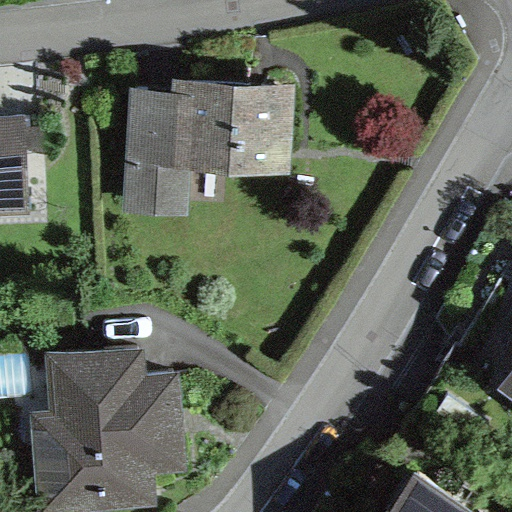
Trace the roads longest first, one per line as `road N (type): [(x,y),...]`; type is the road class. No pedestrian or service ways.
road 1 (residential): [(511,89),(247,511)]
road 2 (residential): [(238,0),(123,19),(0,25)]
